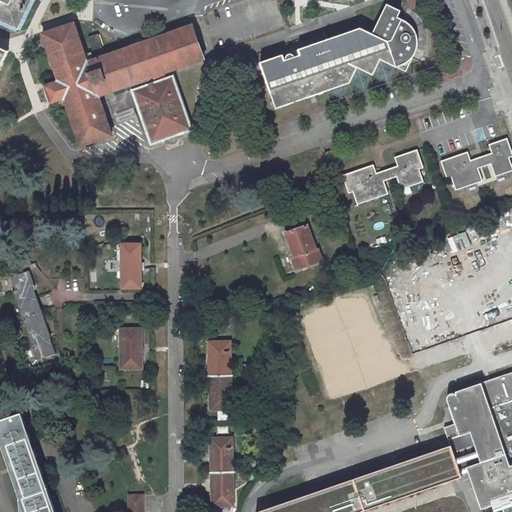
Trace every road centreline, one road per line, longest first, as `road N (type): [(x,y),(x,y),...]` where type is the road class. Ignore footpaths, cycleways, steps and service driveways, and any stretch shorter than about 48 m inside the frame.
road 1 (residential): [(457,0),(478,62),(464,85),(192,172),(178,162)]
road 2 (residential): [(178,162),(176,511)]
road 3 (residential): [(248,511),(280,471),(414,425),(442,383),(511,356)]
road 4 (residential): [(0,45),(18,53),(37,111),(72,152),(178,162)]
